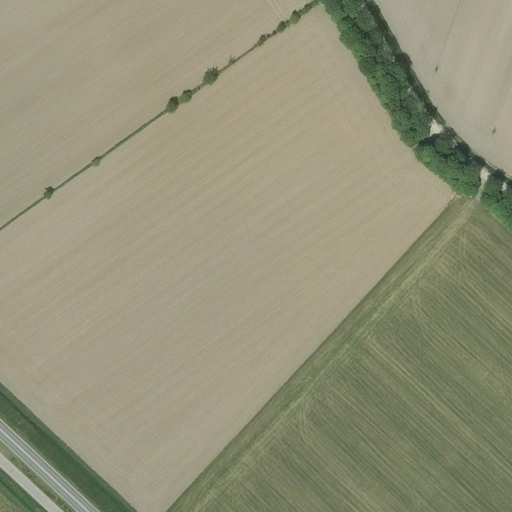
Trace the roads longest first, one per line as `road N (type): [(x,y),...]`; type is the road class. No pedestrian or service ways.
road 1 (unclassified): [(511,191),(452,150),(426,121),(357,0)]
road 2 (trunk): [(92,511),(0,426)]
